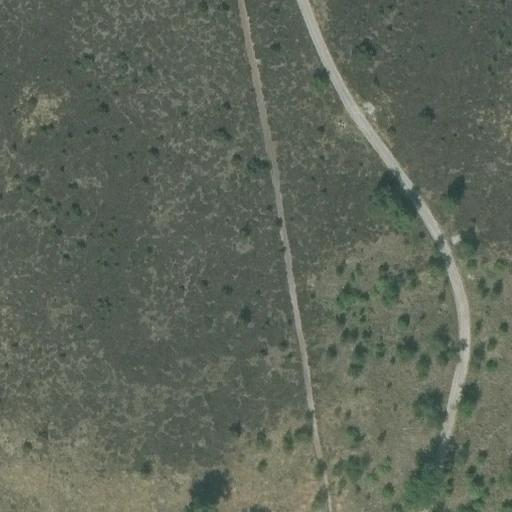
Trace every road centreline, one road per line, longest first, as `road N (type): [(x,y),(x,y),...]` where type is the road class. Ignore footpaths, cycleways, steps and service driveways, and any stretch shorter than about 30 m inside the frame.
road 1 (track): [(410,511),(454,399),(463,315),(420,201),(344,99),(302,0)]
road 2 (unknown): [(329,511),(236,0)]
